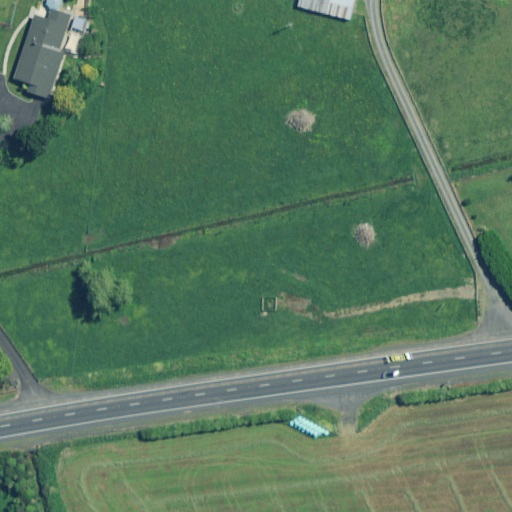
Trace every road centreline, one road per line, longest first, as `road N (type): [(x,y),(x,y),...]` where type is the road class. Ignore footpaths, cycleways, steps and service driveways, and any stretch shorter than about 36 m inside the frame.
road 1 (primary): [(0,426),(511,351)]
road 2 (track): [(372,0),(385,14),(502,315),(508,352)]
